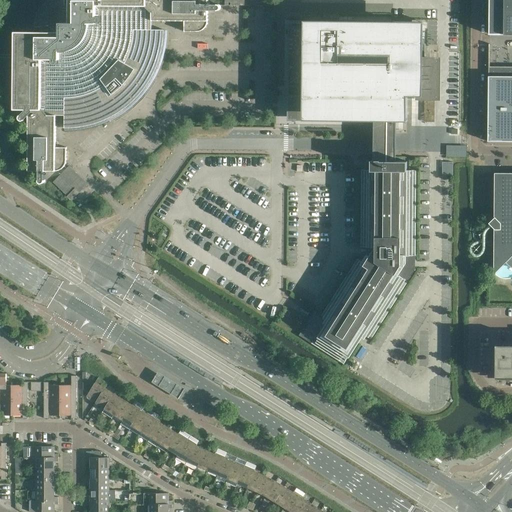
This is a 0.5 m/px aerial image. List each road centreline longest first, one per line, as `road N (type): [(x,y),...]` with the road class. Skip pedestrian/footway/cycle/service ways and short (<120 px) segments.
road 1 (secondary): [(461,495),(107,271)]
road 2 (unclassified): [(442,145),(197,145),(107,271)]
road 3 (secondary): [(83,310),(398,511)]
road 4 (residential): [(511,152),(476,152),(476,0)]
road 5 (residential): [(192,501),(76,429)]
road 6 (residential): [(511,324),(474,324),(477,376),(495,391),(511,391)]
road 7 (secondary): [(107,271),(0,204)]
